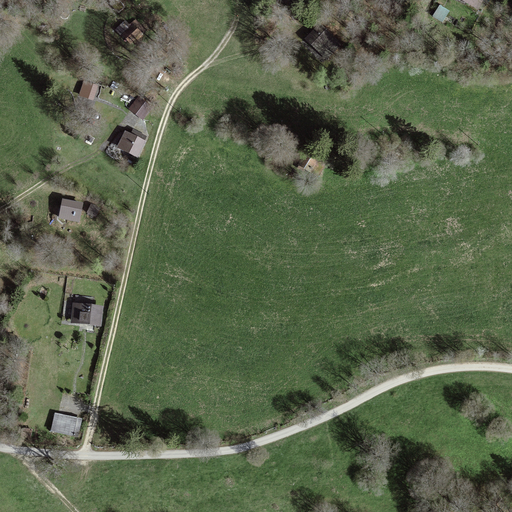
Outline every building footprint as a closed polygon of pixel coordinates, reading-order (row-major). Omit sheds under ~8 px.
[(482,0),(460,0),(477,9),(482,0)] [(119,13),(124,8),(117,2),(111,6),(119,13)] [(342,19),(352,24),(357,16),(346,10),(342,19)] [(133,45),(143,36),(134,26),(130,30),(124,24),(118,30),(124,38),(126,37),(133,45)] [(323,26),(309,40),(318,50),(319,49),(329,58),(342,45),(335,37),(334,38),(323,26)] [(81,97),(93,100),(97,88),(85,85),(81,97)] [(129,111),(143,121),(152,109),(138,99),(129,111)] [(146,138),(133,131),(131,137),(126,134),(119,147),(137,156),(146,138)] [(300,165),(317,176),(324,165),(307,154),(300,165)] [(81,206),(62,202),(60,209),(63,210),(61,218),(78,221),(81,206)] [(96,211),(89,208),(87,213),(94,216),(96,211)] [(70,320),(97,324),(100,308),(91,307),(92,297),(74,294),(70,320)] [(78,439),(82,419),(54,413),(50,432),(78,439)] [(31,440),(32,429),(22,428),(21,439),(31,440)]
